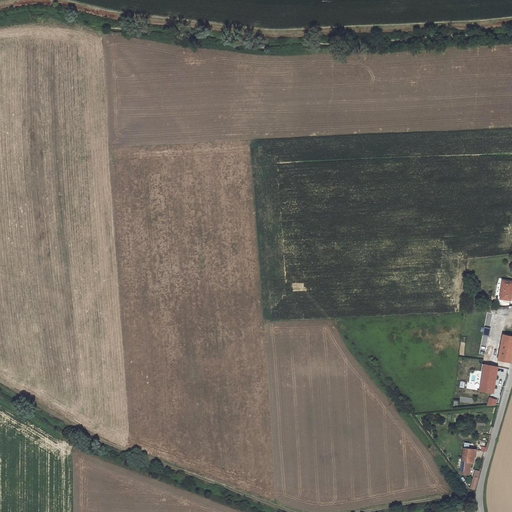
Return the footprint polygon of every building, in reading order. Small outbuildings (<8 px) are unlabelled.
[(511,281),(502,280),(499,299),(511,301),(511,293),(511,281)] [(485,326),(482,335),(489,337),(492,328),(485,326)] [(511,336),(503,335),(498,360),(511,363),(511,358),(511,336)] [(491,392),(493,393),(493,392),(498,367),(484,365),(480,390),(491,392)] [(463,448),(462,456),(460,473),(469,475),(470,463),(473,463),(474,457),(475,456),(476,449),(468,448),(463,448)] [(475,488),(479,473),(474,472),(471,487),(475,488)]
